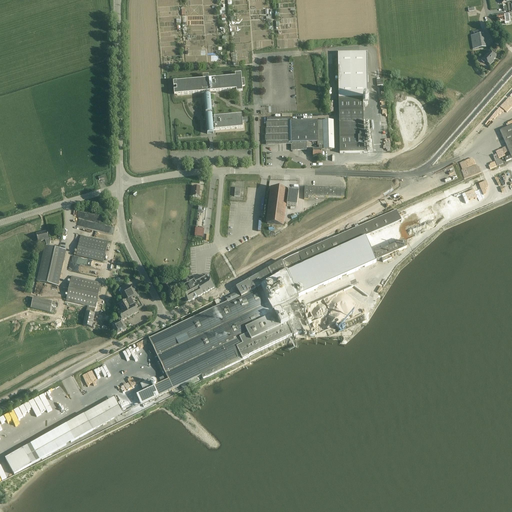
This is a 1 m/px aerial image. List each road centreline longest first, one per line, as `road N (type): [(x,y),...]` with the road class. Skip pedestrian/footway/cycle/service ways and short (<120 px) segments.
road 1 (unclassified): [(413,178),(212,171),(119,186)]
road 2 (unclassified): [(166,318),(413,178)]
road 3 (unclassified): [(0,410),(166,318)]
road 4 (unclassified): [(119,186),(117,0)]
road 5 (unclassified): [(413,178),(511,72)]
road 6 (unclassified): [(166,318),(125,239),(119,186)]
road 7 (unclassified): [(119,186),(0,223)]
road 8 (unknown): [(0,454),(73,410),(66,373)]
